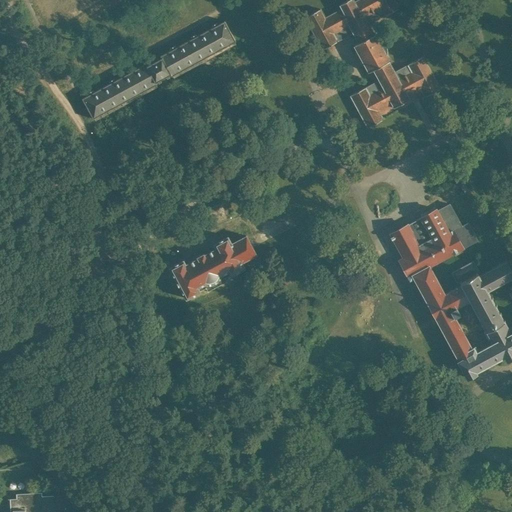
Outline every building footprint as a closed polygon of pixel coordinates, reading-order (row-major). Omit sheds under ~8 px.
[(373,68),(376,73),(379,79),(366,87),(365,86),(351,95),(368,127),(383,119),(378,110),(392,103),(395,107),(409,99),(407,95),(421,87),(426,96),(440,88),(423,56),(408,64),(409,65),(395,72),(389,61),(391,60),(387,54),(388,49),(386,45),(383,42),(380,40),(376,33),(374,34),(368,24),(384,15),(385,16),(399,8),(395,0),(358,0),(355,2),(353,0),(347,0),(340,4),(343,9),(325,18),(320,9),(305,16),(323,49),(338,41),(337,40),(353,31),(359,41),(354,44),(370,71),(373,68)] [(93,90),(90,92),(88,93),(89,94),(82,98),(93,118),(157,84),(156,82),(171,74),(172,76),(236,41),(225,21),(218,24),(217,22),(212,25),(213,27),(197,36),(196,34),(191,37),(192,38),(176,47),(175,45),(170,48),(171,50),(167,52),(161,55),(162,57),(153,62),(147,65),(146,63),(136,69),(135,67),(130,70),(131,71),(115,80),(114,78),(109,81),(110,83),(94,92),(93,90)] [(465,193),(474,188),(469,180),(461,185),(465,193)] [(399,260),(410,279),(414,277),(435,316),(432,318),(434,323),(435,324),(438,322),(459,361),(467,377),(476,373),(475,371),(505,356),(507,360),(511,357),(511,326),(508,328),(488,291),(511,277),(511,262),(509,264),(507,260),(481,274),(473,260),(452,272),(459,285),(445,293),(429,265),(463,248),(463,247),(477,240),(468,223),(462,226),(450,204),(437,210),(436,209),(391,233),(404,257),(399,260)] [(231,275),(245,267),(241,262),(256,254),(246,235),(232,243),(228,236),(215,243),(217,248),(204,254),(204,253),(198,256),(198,258),(186,264),(184,260),(170,267),(184,293),(187,298),(201,291),(199,287),(206,284),(208,284),(210,284),(213,284),(215,283),(217,282),(218,281),(220,279),(221,277),(222,275),(229,271),(231,275)] [(70,511),(69,500),(66,494),(42,495),(42,492),(16,493),(16,498),(9,498),(10,511),(70,511)]
